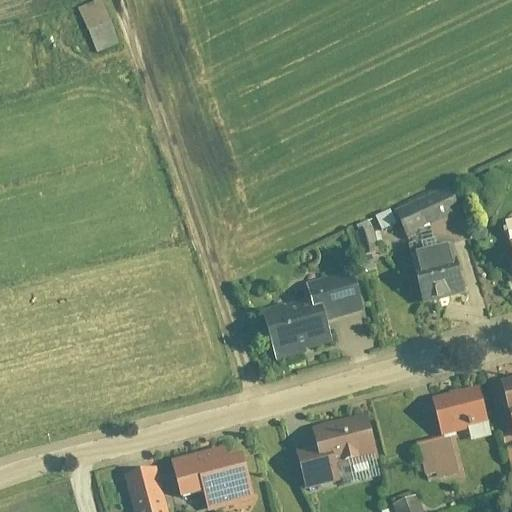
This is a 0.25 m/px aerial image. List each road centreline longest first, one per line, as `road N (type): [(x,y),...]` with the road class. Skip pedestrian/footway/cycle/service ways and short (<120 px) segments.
road 1 (residential): [(511,340),(81,447),(0,475)]
road 2 (track): [(116,0),(256,403)]
